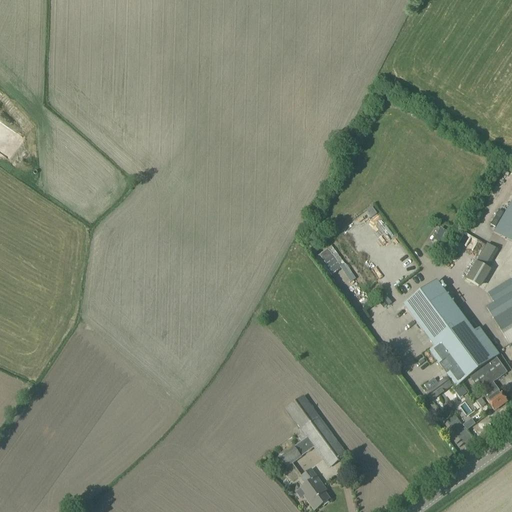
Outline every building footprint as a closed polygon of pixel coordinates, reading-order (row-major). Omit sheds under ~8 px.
[(511,203),(494,234),(511,244),(511,203)] [(498,211),(490,226),(494,228),(503,213),(498,211)] [(440,229),(435,236),(443,241),(447,234),(440,229)] [(472,246),(478,250),(482,244),(476,240),(472,246)] [(486,246),(473,267),(488,276),(491,271),(485,268),(495,251),(486,246)] [(437,283),(404,307),(435,349),(430,353),(455,388),(498,356),(479,330),(474,334),(437,283)] [(511,288),(487,304),(489,307),(485,309),(509,347),(511,345),(511,288)] [(430,403),(451,388),(445,379),(437,385),(434,381),(424,387),(428,392),(424,394),(430,403)] [(507,403),(493,384),(479,393),(494,412),(507,403)] [(299,431),(294,435),(301,443),(293,449),(293,448),(278,459),(286,470),(301,459),(301,458),(313,449),(329,471),(347,457),(303,397),(285,411),(299,431)] [(300,489),(316,511),(329,501),(324,494),(326,493),(311,472),(300,479),(305,485),(300,489)]
